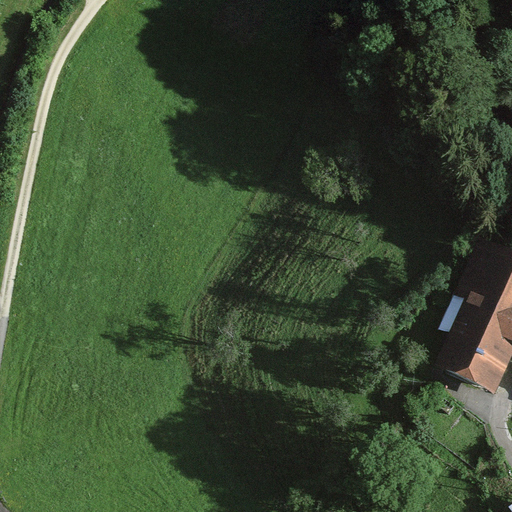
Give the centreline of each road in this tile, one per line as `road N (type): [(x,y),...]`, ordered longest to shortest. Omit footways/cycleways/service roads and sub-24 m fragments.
road 1 (track): [(98,0),(58,57),(26,166)]
road 2 (unclassified): [(26,166),(0,333)]
